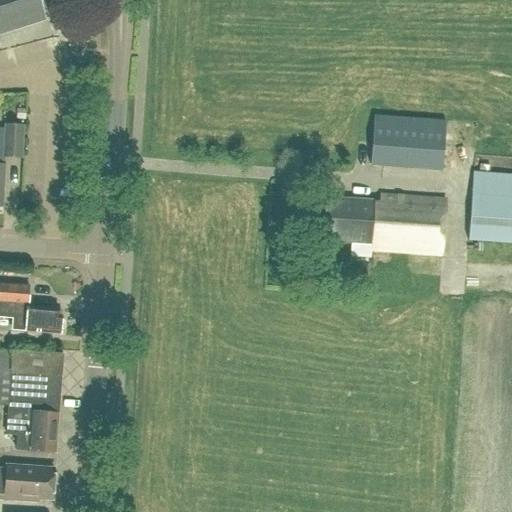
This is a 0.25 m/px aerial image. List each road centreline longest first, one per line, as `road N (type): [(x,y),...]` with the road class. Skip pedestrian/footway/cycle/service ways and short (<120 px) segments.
road 1 (tertiary): [(84,511),(103,248)]
road 2 (tertiary): [(103,248),(118,54)]
